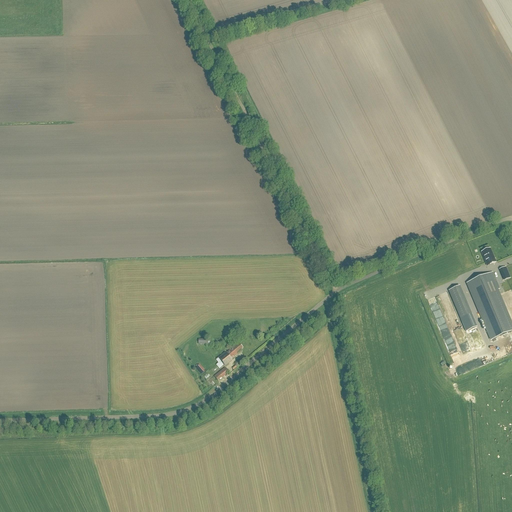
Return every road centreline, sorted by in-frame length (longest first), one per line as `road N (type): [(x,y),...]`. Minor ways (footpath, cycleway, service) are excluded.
road 1 (unclassified): [(511,218),(336,289),(187,410),(0,421)]
road 2 (track): [(189,0),(336,289)]
road 3 (track): [(325,298),(373,511)]
